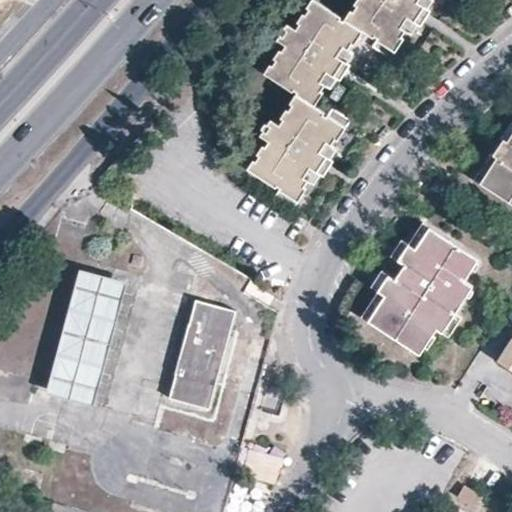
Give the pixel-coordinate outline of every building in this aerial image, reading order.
[(345,60),(365,29),(345,17),(317,0),(311,0),(294,27),(288,23),(277,39),(284,43),(266,71),(299,93),(316,104),(334,76),(342,81),(348,72),(353,64),(345,60)] [(355,0),(345,17),(365,29),(377,37),(374,44),(393,56),(415,21),(420,24),(425,16),(430,8),(425,4),(427,0),(355,0)] [(329,112),(316,104),(299,93),(279,123),(272,120),(261,135),(268,139),(250,169),(282,189),(277,197),(296,208),(319,172),(325,176),(330,169),(335,160),(329,156),(353,118),(334,105),(329,112)] [(511,135),(508,133),(501,143),(494,153),(498,156),(483,182),(511,200),(511,135)] [(476,176),(483,182),(498,156),(494,153),(492,151),(476,176)] [(255,276),(136,211),(54,499),(100,511),(223,511),(281,310),(249,288),(255,276)] [(426,222),(414,241),(421,245),(432,227),(426,222)] [(390,293),(374,320),(425,353),(429,345),(436,335),(441,328),(445,332),(460,309),(470,294),(473,288),(477,282),(470,276),(475,266),(479,260),(481,256),(432,227),(421,245),(414,241),(409,249),(401,245),(395,255),(409,263),(405,269),(400,277),(386,268),(381,277),(389,282),(384,290),(390,293)] [(407,236),(401,245),(409,249),(414,241),(407,236)] [(366,315),(374,320),(390,293),(384,290),(389,282),(381,277),(376,285),(382,290),(366,315)] [(478,291),(473,288),(470,294),(474,297),(478,291)] [(464,312),(460,309),(445,332),(450,334),(464,312)] [(436,335),(429,345),(433,347),(438,337),(436,335)] [(511,341),(501,360),(511,366),(511,341)] [(271,385),(262,404),(275,410),(284,391),(271,385)] [(254,451),(248,477),(275,483),(281,457),(254,451)] [(485,497),(465,485),(458,495),(477,508),(485,497)]
